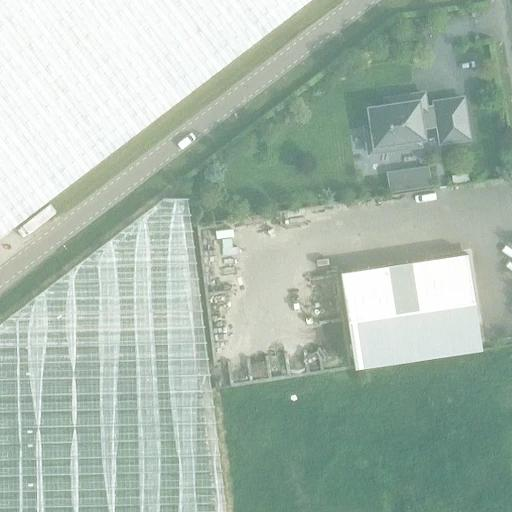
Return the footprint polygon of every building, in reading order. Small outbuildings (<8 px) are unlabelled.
[(0,0),(0,236),(308,0),(0,0)] [(372,127),(365,128),(369,156),(421,148),(421,146),(468,139),(462,98),(434,103),(435,107),(425,108),(423,94),(398,97),(398,99),(369,104),(372,127)] [(428,166),(387,172),(390,192),(431,186),(428,166)] [(227,511),(189,199),(163,199),(0,324),(0,511),(227,511)] [(467,253),(340,273),(354,369),(482,350),(467,253)]
